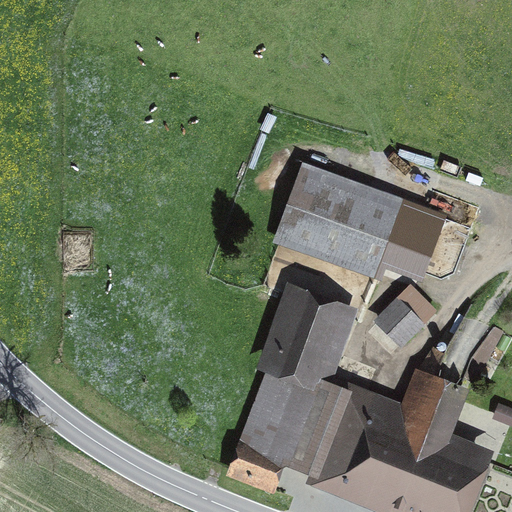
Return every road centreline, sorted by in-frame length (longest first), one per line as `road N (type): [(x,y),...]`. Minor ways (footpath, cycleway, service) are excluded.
road 1 (tertiary): [(250,511),(40,405),(0,359)]
road 2 (track): [(511,262),(456,303),(382,387)]
